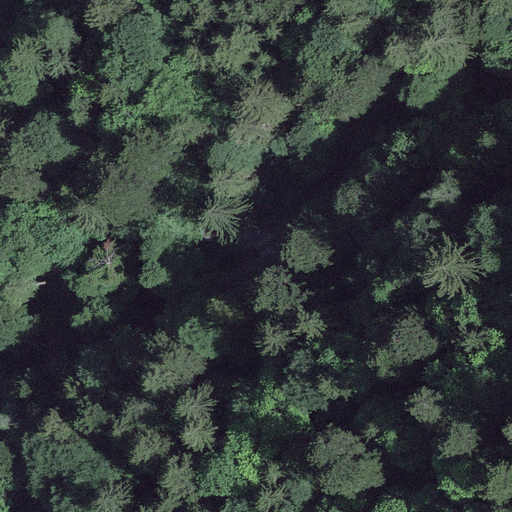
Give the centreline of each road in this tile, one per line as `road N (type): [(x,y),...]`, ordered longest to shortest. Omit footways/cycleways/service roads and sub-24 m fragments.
road 1 (track): [(308,511),(261,436),(275,259),(255,235),(98,227),(52,202),(0,126)]
road 2 (track): [(0,315),(54,349),(46,400),(14,457),(2,511)]
